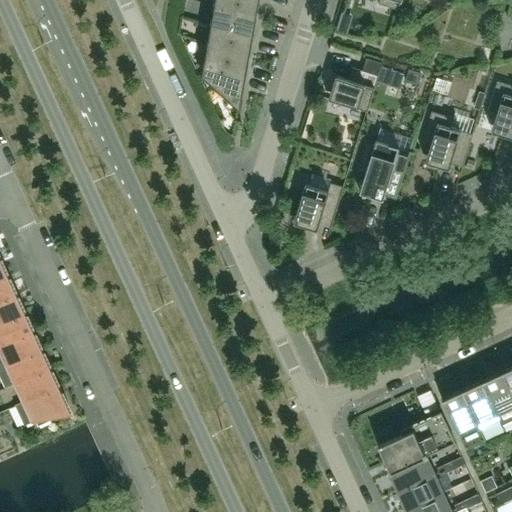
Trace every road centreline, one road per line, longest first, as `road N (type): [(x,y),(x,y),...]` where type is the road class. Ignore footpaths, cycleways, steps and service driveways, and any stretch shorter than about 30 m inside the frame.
road 1 (secondary): [(282,511),(47,0)]
road 2 (secondary): [(1,0),(235,511)]
road 3 (residential): [(156,511),(12,200)]
road 4 (residential): [(511,189),(264,303)]
road 5 (residential): [(227,226),(246,216),(315,0)]
road 6 (residential): [(227,226),(125,0)]
road 7 (residential): [(311,407),(511,315)]
